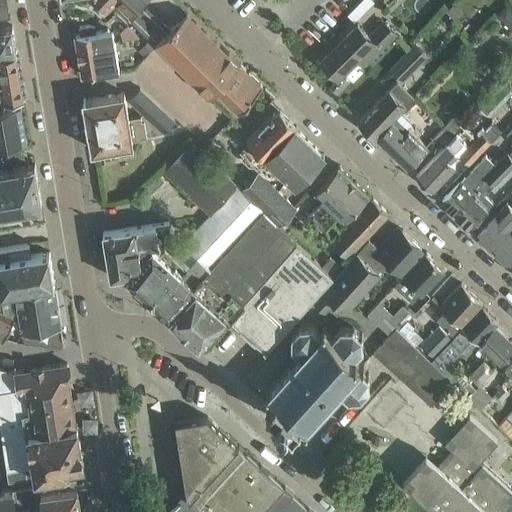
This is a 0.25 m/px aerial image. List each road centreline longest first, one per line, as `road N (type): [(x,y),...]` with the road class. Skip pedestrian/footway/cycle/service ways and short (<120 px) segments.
road 1 (residential): [(511,301),(208,0)]
road 2 (residential): [(90,335),(36,0)]
road 3 (residential): [(90,335),(161,335),(358,511)]
road 4 (residential): [(119,511),(90,335)]
